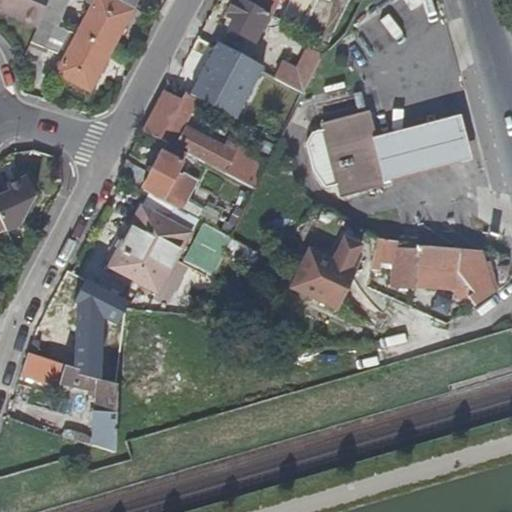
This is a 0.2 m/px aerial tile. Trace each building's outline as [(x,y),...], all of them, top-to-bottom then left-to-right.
[(0,0),(0,7),(2,9),(19,16),(17,20),(37,28),(40,19),(48,0),(0,0)] [(67,0),(48,0),(40,19),(57,26),(67,0)] [(94,0),(76,34),(112,49),(137,0),(94,0)] [(228,29),(254,42),(267,16),(275,0),(234,0),(226,17),(232,21),(229,28),(228,29)] [(315,0),(299,34),(325,47),(348,0),(315,0)] [(19,16),(2,9),(0,12),(0,13),(17,20),(19,16)] [(232,21),(226,17),(222,24),(229,28),(232,21)] [(57,54),(66,30),(57,26),(40,19),(37,28),(30,43),(57,54)] [(89,92),(112,49),(76,34),(56,73),(89,92)] [(216,43),(194,85),(188,96),(200,103),(235,121),(262,68),(216,43)] [(273,80),(301,95),(319,58),(305,50),(295,71),(281,63),(273,80)] [(21,51),(10,56),(13,61),(14,62),(24,57),(21,51)] [(181,102),(162,92),(141,132),(159,142),(181,102)] [(177,139),(185,127),(189,121),(191,122),(194,117),(192,116),(200,103),(188,96),(184,94),(181,102),(159,142),(165,145),(171,149),(177,139)] [(375,138),(368,112),(319,126),(321,133),(309,136),(305,146),(311,174),(323,189),(335,186),(338,199),(388,186),(375,138)] [(375,138),(388,186),(432,175),(473,164),(460,116),(420,126),(375,138)] [(235,152),(185,127),(177,139),(186,145),(182,154),(184,156),(252,192),(262,171),(267,161),(239,146),(235,152)] [(177,139),(171,149),(182,154),(186,145),(177,139)] [(287,160),(282,141),(279,139),(267,161),(262,171),(275,179),(287,160)] [(165,145),(152,170),(149,174),(144,172),(125,161),(116,179),(197,221),(213,191),(176,172),(184,156),(182,154),(171,149),(165,145)] [(10,196),(0,200),(0,222),(6,235),(6,236),(25,228),(38,200),(28,180),(8,190),(10,196)] [(139,209),(107,269),(155,294),(187,235),(139,209)] [(308,250),(289,289),(337,311),(362,257),(357,255),(361,246),(343,238),(333,261),(308,250)] [(258,272),(265,258),(230,239),(223,253),(258,272)] [(389,254),(389,247),(377,246),(377,254),(389,254)] [(442,273),(472,275),(474,254),(413,250),(391,249),(388,289),(412,290),(413,271),(427,272),(426,285),(441,286),(442,273)] [(467,287),(472,275),(442,273),(441,286),(467,287)] [(72,303),(116,325),(123,312),(127,303),(83,281),(72,303)] [(106,348),(105,370),(115,371),(116,348),(106,348)] [(67,386),(86,390),(94,392),(94,398),(92,439),(91,446),(113,454),(115,386),(91,379),(77,375),(78,371),(76,370),(27,355),(20,376),(61,389),(67,386)] [(91,379),(93,370),(94,366),(79,360),(76,370),(78,371),(77,375),(91,379)] [(93,370),(91,379),(115,386),(115,371),(105,370),(104,373),(93,370)] [(54,413),(71,416),(74,399),(57,396),(54,413)] [(91,446),(92,439),(60,427),(58,436),(91,446)]
